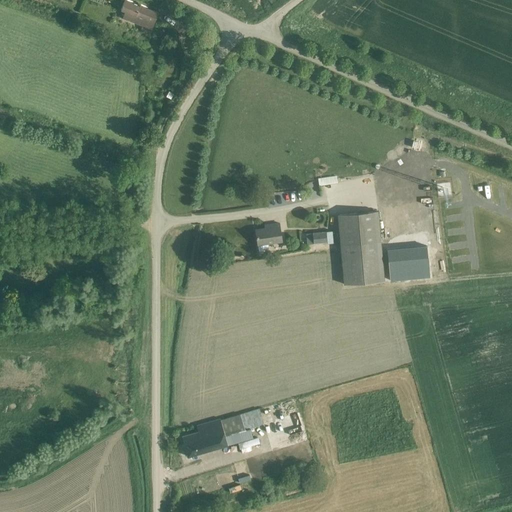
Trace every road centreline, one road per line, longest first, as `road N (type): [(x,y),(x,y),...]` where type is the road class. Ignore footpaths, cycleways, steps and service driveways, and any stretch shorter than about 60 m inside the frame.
road 1 (tertiary): [(157,511),(159,175),(201,82),(237,36),(252,31)]
road 2 (tertiary): [(511,145),(252,31)]
